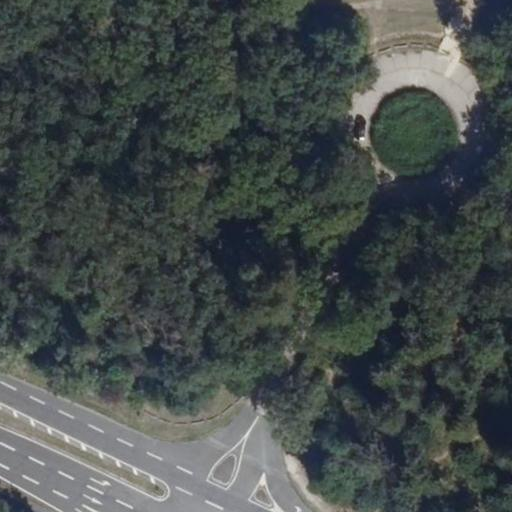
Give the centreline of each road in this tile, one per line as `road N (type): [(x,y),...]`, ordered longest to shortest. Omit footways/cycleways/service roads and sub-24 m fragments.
road 1 (secondary): [(196,485),(0,391)]
road 2 (secondary): [(0,453),(119,511)]
